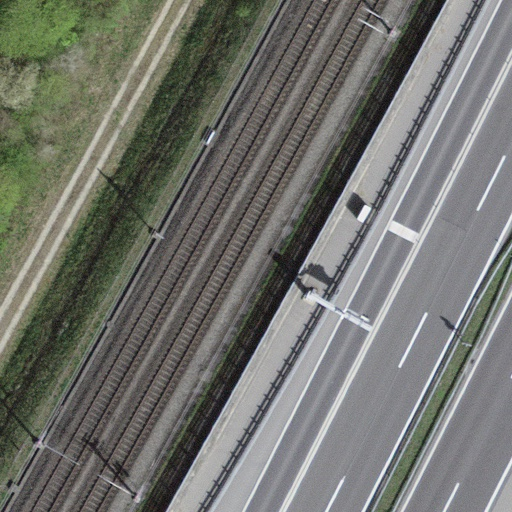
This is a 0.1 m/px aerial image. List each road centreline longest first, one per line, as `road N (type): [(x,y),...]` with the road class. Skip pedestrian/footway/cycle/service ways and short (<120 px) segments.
road 1 (motorway): [(511,9),(258,511)]
road 2 (motorway): [(511,141),(325,511)]
road 3 (track): [(0,328),(178,0)]
road 4 (motorway): [(443,511),(511,376)]
